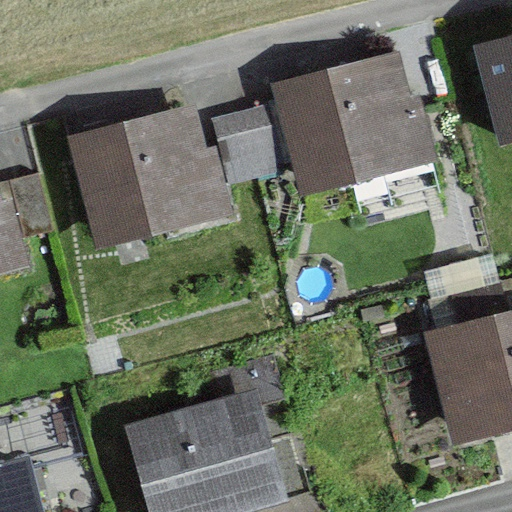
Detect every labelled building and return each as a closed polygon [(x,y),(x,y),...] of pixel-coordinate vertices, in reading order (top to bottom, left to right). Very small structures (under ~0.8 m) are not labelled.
[(511,40),(481,49),(504,138),(511,135),(511,40)] [(341,80),(337,67),(283,81),(309,179),(428,149),(418,107),(402,111),(391,67),(341,80)] [(256,174),(283,167),(270,114),(242,120),(256,174)] [(83,146),(104,232),(192,210),(182,171),(199,167),(187,120),(137,133),(134,120),(83,129),(87,145),(83,146)] [(256,174),(242,120),(215,127),(228,180),(256,174)] [(24,238),(53,231),(38,172),(9,180),(24,238)] [(489,248),(429,263),(438,296),(497,282),(489,248)] [(501,308),(495,284),(429,301),(435,324),(501,308)] [(511,322),(439,340),(460,426),(511,412),(511,322)] [(135,433),(157,511),(188,511),(243,497),(246,508),(309,491),(292,433),(263,441),(251,400),(280,392),(271,358),(214,374),(223,408),(135,433)] [(0,473),(0,511),(41,511),(29,465),(0,473)]
